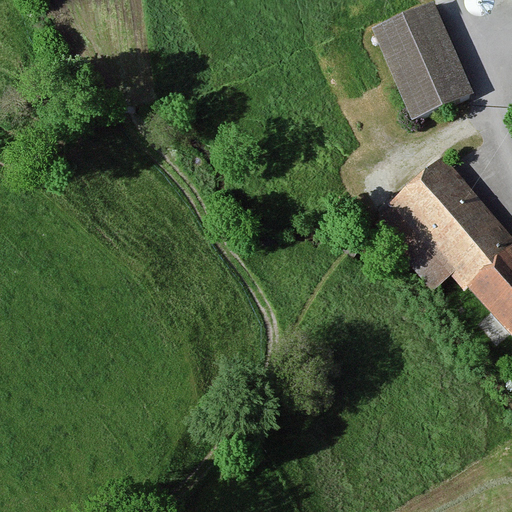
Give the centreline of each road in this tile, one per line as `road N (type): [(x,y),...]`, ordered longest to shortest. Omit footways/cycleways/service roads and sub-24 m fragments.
road 1 (track): [(158,511),(206,470),(248,412),(271,365),(275,329),(143,140),(124,98)]
road 2 (residential): [(511,179),(494,150),(483,38)]
